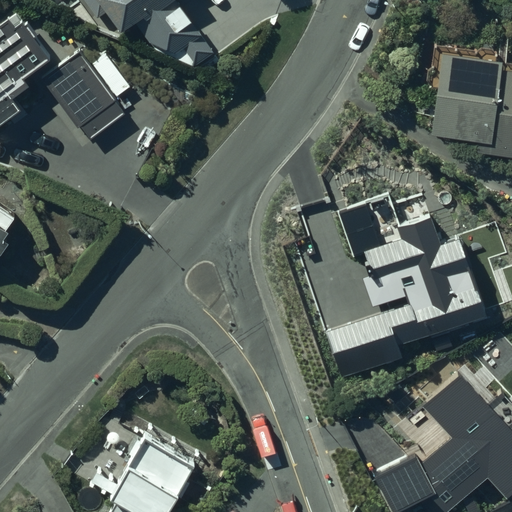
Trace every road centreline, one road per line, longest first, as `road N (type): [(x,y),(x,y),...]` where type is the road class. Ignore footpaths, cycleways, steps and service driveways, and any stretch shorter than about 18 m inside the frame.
road 1 (residential): [(348,0),(277,127),(173,249)]
road 2 (residential): [(173,249),(220,305),(279,423),(311,511)]
road 3 (residential): [(173,249),(79,362)]
